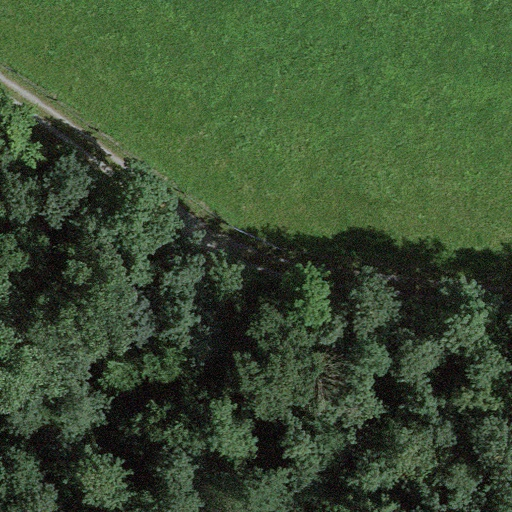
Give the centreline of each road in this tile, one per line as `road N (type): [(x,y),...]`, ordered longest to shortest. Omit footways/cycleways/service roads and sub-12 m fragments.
road 1 (track): [(0,93),(203,227),(246,322),(260,511)]
road 2 (track): [(511,295),(303,272),(203,227)]
